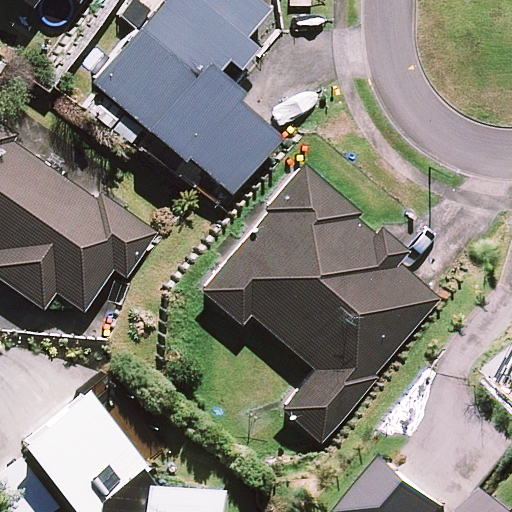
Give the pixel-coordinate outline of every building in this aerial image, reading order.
[(149,0),(84,75),(218,193),(272,132),(228,93),(234,86),(208,64),(218,54),(230,64),(249,42),(237,32),(260,5),(254,0),(149,0)] [(8,130),(0,124),(0,280),(38,306),(49,289),(80,309),(108,266),(123,277),(154,231),(91,188),(87,195),(3,138),(8,130)] [(397,243),(297,160),(193,287),(234,320),(242,310),(309,366),(275,406),(318,441),(436,298),(386,257),(397,243)] [(212,511),(215,484),(149,478),(72,381),(8,434),(72,511),(212,511)] [(45,511),(53,506),(13,455),(0,464),(0,511),(45,511)]
